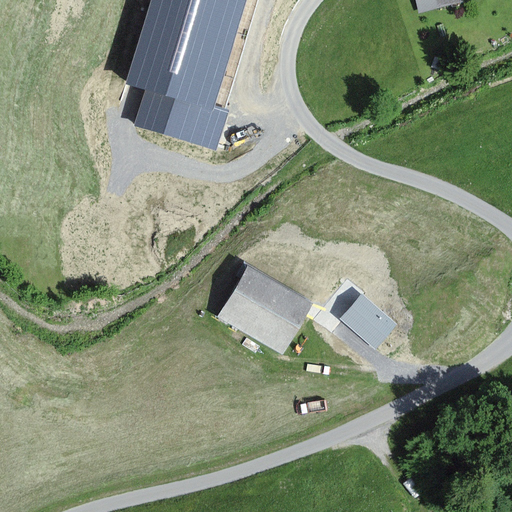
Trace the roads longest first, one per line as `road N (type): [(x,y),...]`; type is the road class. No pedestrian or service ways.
road 1 (unclassified): [(88,511),(270,461),(372,420),(511,340)]
road 2 (unclassified): [(511,230),(460,197),(342,151),(299,111),(288,79),(289,46),(313,0)]
